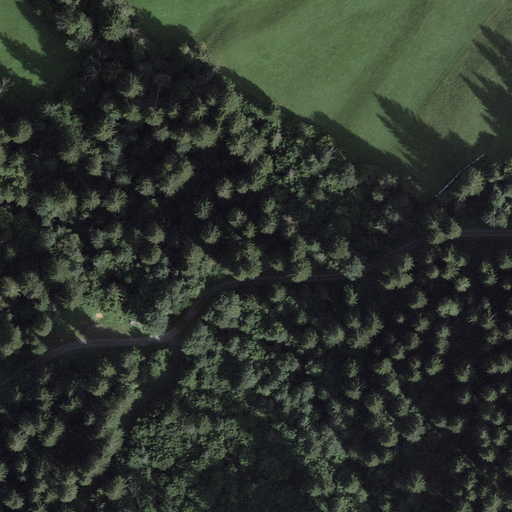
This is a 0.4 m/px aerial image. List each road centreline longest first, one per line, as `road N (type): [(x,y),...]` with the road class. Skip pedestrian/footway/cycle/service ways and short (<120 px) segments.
road 1 (track): [(0,385),(46,357),(177,333),(221,283),(348,272),(443,239),(511,232)]
road 2 (track): [(158,341),(182,364),(119,435),(83,511)]
